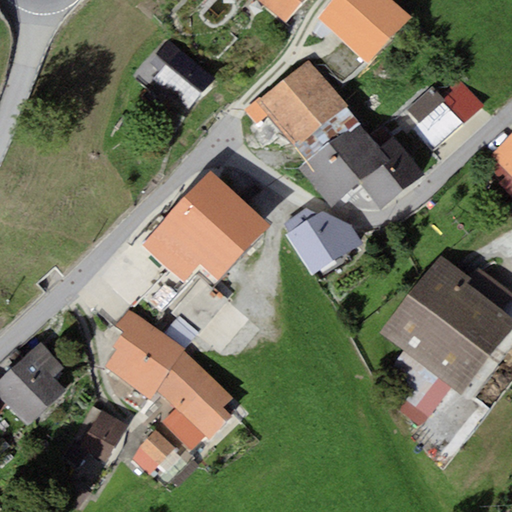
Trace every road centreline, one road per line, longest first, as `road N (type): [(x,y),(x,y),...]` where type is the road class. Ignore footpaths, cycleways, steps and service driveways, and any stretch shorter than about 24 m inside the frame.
road 1 (residential): [(511,111),(393,215),(372,220),(276,188),(239,157),(216,152),(196,160),(0,346)]
road 2 (track): [(63,287),(91,329),(101,383),(130,421)]
road 3 (residential): [(0,135),(37,0)]
